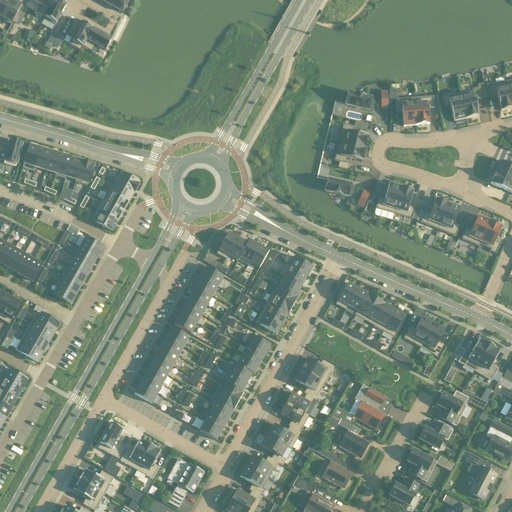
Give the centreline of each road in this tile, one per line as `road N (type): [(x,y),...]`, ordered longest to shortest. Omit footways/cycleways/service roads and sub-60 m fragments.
road 1 (tertiary): [(150,262),(8,511)]
road 2 (tertiary): [(19,511),(157,267)]
road 3 (residential): [(222,466),(339,258)]
road 4 (residential): [(468,136),(390,140),(377,154),(386,166),(463,191)]
road 5 (tertiary): [(217,164),(310,0)]
road 6 (tertiary): [(298,0),(206,158)]
road 7 (residential): [(77,321),(0,455)]
road 8 (residential): [(339,258),(480,319)]
road 9 (residential): [(222,466),(103,399)]
road 10 (residential): [(0,118),(130,157)]
road 11 (residential): [(358,511),(424,395)]
road 12 (residential): [(103,399),(167,283)]
road 13 (residential): [(37,511),(103,399)]
